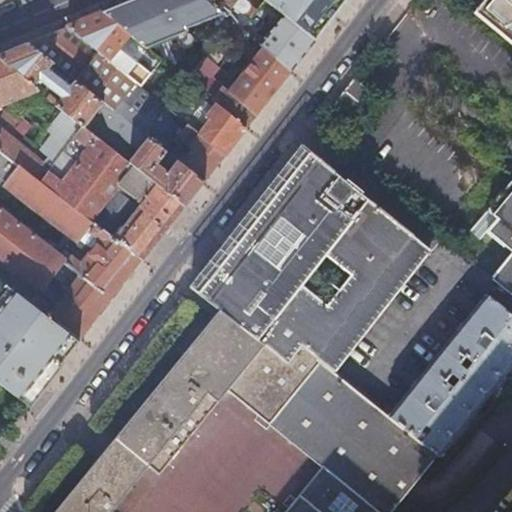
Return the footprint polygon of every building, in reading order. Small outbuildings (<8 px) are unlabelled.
[(130,0),(122,4),(102,12),(125,30),(147,48),(189,30),(188,27),(223,13),(206,0),(130,0)] [(206,0),(223,13),(227,17),(234,23),(241,28),(256,9),(244,0),(206,0)] [(263,0),(283,16),(314,41),(333,17),(346,0),(263,0)] [(511,0),(483,0),(473,13),(511,45),(511,0)] [(85,19),(67,27),(141,86),(161,59),(147,48),(125,30),(102,12),(85,19)] [(264,47),(291,70),(303,55),(314,41),(283,16),(276,25),(261,45),(264,47)] [(234,23),(227,17),(217,30),(225,35),(234,23)] [(50,33),(34,40),(57,59),(80,77),(148,133),(168,108),(164,105),(152,95),(141,86),(67,27),(50,33)] [(74,84),(52,66),(57,59),(34,40),(17,48),(0,54),(0,55),(36,85),(40,80),(62,98),(56,105),(64,112),(74,119),(84,128),(102,106),(110,124),(139,149),(129,162),(185,205),(194,195),(205,180),(204,179),(183,162),(180,159),(167,148),(154,138),(148,133),(80,77),(74,84)] [(216,104),(246,128),(250,122),(274,92),(291,70),(264,47),(228,90),(222,85),(216,93),(199,79),(197,82),(187,74),(184,78),(197,88),(216,104)] [(0,103),(36,89),(39,87),(36,85),(0,55),(0,148),(22,166),(93,222),(94,221),(141,258),(142,259),(164,232),(185,205),(129,162),(84,128),(74,119),(54,143),(47,153),(50,155),(46,161),(0,124),(0,103)] [(197,88),(184,78),(180,84),(192,94),(197,88)] [(353,78),(335,102),(352,115),(370,92),(353,78)] [(174,113),(177,115),(182,108),(170,98),(168,101),(174,106),(171,110),(174,113)] [(174,106),(168,101),(164,105),(168,108),(171,110),(174,106)] [(199,133),(224,153),(225,154),(235,141),(246,128),(216,104),(205,117),(209,120),(199,133)] [(168,108),(148,133),(154,138),(158,133),(174,113),(171,110),(168,108)] [(45,136),(54,143),(74,119),(64,112),(45,136)] [(27,126),(21,122),(18,126),(23,130),(27,126)] [(183,162),(204,179),(213,168),(224,153),(199,133),(187,123),(177,137),(193,149),(183,162)] [(167,148),(180,159),(187,151),(169,137),(166,140),(158,133),(154,138),(167,148)] [(0,191),(8,182),(22,166),(0,148),(0,191)] [(429,252),(302,148),(276,182),(226,246),(192,289),(208,301),(219,310),(288,365),(302,347),(333,372),(429,252)] [(0,206),(0,265),(4,260),(37,287),(49,272),(53,275),(68,287),(48,314),(79,339),(92,321),(112,296),(141,258),(94,221),(93,222),(22,166),(8,182),(80,238),(87,230),(99,239),(80,262),(71,255),(65,263),(59,258),(61,255),(0,206)] [(511,296),(511,184),(488,212),(497,220),(487,232),(511,252),(511,255),(492,280),(511,296)] [(82,242),(71,255),(80,262),(99,239),(87,230),(80,238),(82,242)] [(44,286),(53,275),(49,272),(37,287),(41,290),(44,286)] [(28,341),(59,364),(69,352),(79,339),(48,314),(47,316),(31,303),(23,297),(5,282),(0,287),(0,299),(37,329),(28,341)] [(44,286),(41,290),(52,300),(56,295),(44,286)] [(23,297),(31,303),(34,298),(27,292),(23,297)] [(392,411),(388,416),(414,436),(424,424),(431,429),(421,442),(437,454),(511,364),(511,315),(486,295),(392,411)] [(309,484),(343,511),(390,511),(437,454),(421,442),(414,436),(388,416),(333,372),(302,347),(288,365),(219,310),(106,451),(57,511),(114,511),(135,486),(146,494),(152,486),(214,409),(309,484)] [(0,312),(0,319),(5,323),(8,319),(0,312)] [(0,382),(29,405),(44,385),(60,365),(59,364),(28,341),(5,323),(0,319),(0,343),(9,351),(15,343),(22,348),(11,365),(0,356),(1,355),(0,354),(0,382)] [(343,511),(309,484),(285,511),(343,511)]
